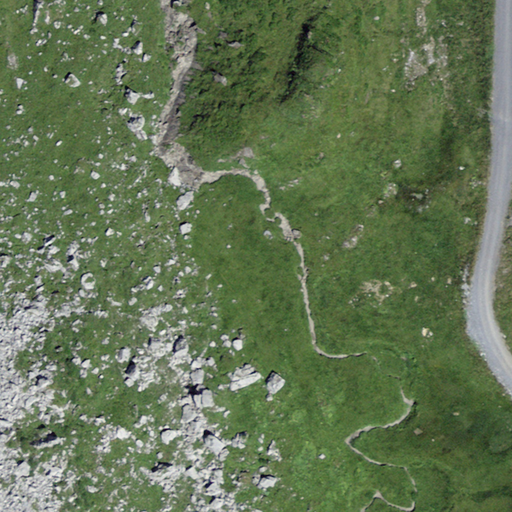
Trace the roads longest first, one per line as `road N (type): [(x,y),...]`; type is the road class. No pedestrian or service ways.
road 1 (track): [(511,374),(492,338),(484,294),(511,165)]
road 2 (track): [(511,164),(502,85),(508,0)]
